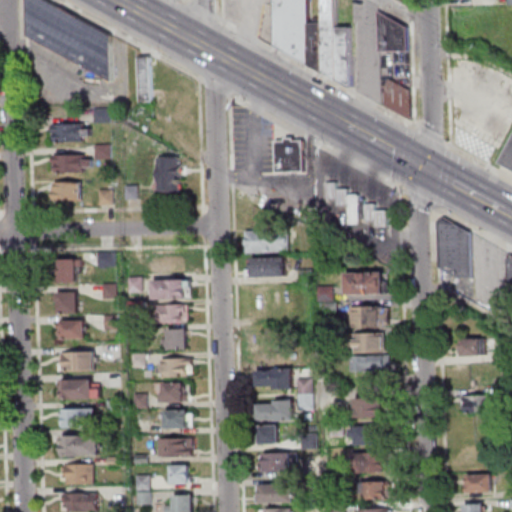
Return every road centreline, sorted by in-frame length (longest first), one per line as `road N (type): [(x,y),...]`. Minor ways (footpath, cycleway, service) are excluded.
road 1 (residential): [(431,511),(419,198),(431,140),(426,0)]
road 2 (residential): [(24,511),(9,0)]
road 3 (residential): [(230,511),(216,116),(226,60)]
road 4 (primary): [(316,109),(116,0)]
road 5 (residential): [(220,228),(0,232)]
